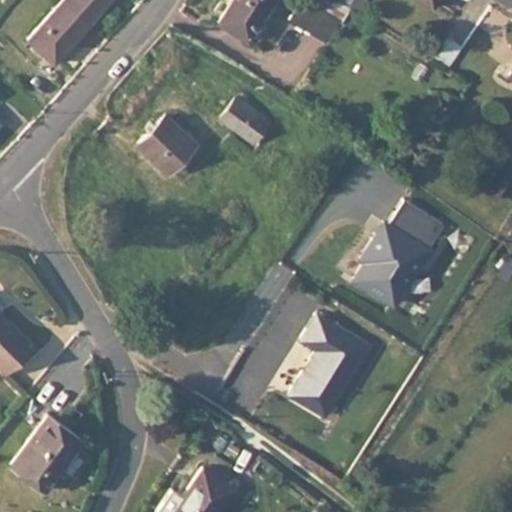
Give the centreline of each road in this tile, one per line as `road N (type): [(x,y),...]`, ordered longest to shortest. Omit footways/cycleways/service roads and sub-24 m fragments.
road 1 (residential): [(103,511),(132,446),(116,360),(0,185)]
road 2 (tertiary): [(0,174),(150,0)]
